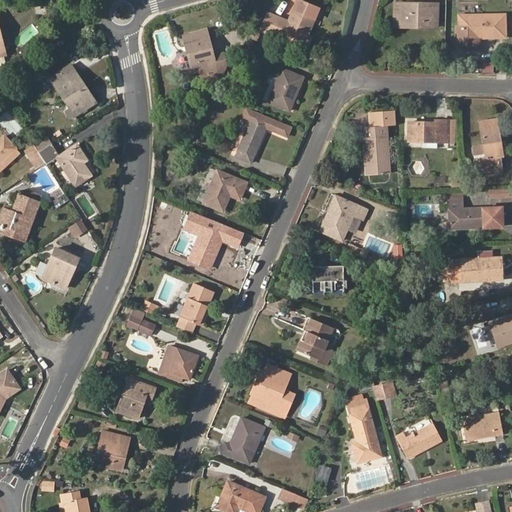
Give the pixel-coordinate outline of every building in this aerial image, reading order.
[(288,26),(280,24),(282,19),(268,14),(262,31),(303,47),(307,37),(318,8),(298,0),(290,22),(288,26)] [(395,3),(395,26),(420,27),(420,23),(400,23),(400,3),(395,3)] [(437,27),(438,4),(400,3),(400,23),(420,23),(420,27),(437,27)] [(506,37),(505,15),(459,16),(459,33),(476,33),(477,38),(506,37)] [(214,54),(208,30),(184,36),(191,62),(203,59),(206,69),(209,68),(211,74),(224,70),(226,64),(223,52),(214,54)] [(257,39),(260,33),(253,31),(251,36),(257,39)] [(303,47),(308,49),(311,38),(307,37),(303,47)] [(241,54),(256,60),(262,45),(247,38),(241,54)] [(191,62),(193,72),(206,69),(203,59),(191,62)] [(96,102),(72,65),(51,80),(75,116),(96,102)] [(290,110),(303,78),(283,69),(270,101),(290,110)] [(286,136),(290,128),(248,110),(244,119),(250,122),(236,157),(251,163),(266,128),(286,136)] [(370,175),(390,173),(387,126),(396,125),(395,110),(369,112),(370,127),(363,127),(365,161),(369,161),(370,175)] [(497,119),(480,122),(484,146),(473,148),(476,165),(487,163),(487,166),(501,164),(500,157),(497,140),(501,139),(497,119)] [(435,120),(435,122),(410,121),(409,140),(448,141),(448,133),(447,133),(447,120),(435,120)] [(45,133),(32,142),(36,148),(39,152),(52,143),(45,133)] [(6,134),(0,139),(0,162),(16,148),(17,147),(6,134)] [(45,162),(58,153),(52,143),(39,152),(45,162)] [(87,160),(77,145),(58,158),(76,186),(91,175),(83,164),(87,160)] [(0,162),(0,171),(21,153),(16,148),(0,162)] [(36,169),(46,163),(45,162),(39,152),(36,148),(27,155),(36,169)] [(488,172),(502,170),(501,164),(487,166),(488,172)] [(239,198),(246,182),(218,171),(204,202),(224,211),(230,196),(239,198)] [(511,219),(511,206),(463,208),(462,188),(448,189),(451,228),(511,224),(511,219)] [(43,196),(28,190),(26,196),(41,202),(43,196)] [(18,193),(12,210),(10,216),(1,213),(0,216),(0,224),(2,225),(30,234),(41,202),(26,196),(18,193)] [(66,199),(63,195),(52,202),(55,207),(66,199)] [(365,209),(336,196),(321,230),(343,240),(354,215),(364,220),(368,212),(365,209)] [(12,210),(3,207),(1,213),(10,216),(12,210)] [(87,233),(80,222),(73,226),(80,237),(87,233)] [(0,232),(27,242),(30,234),(2,225),(0,232)] [(76,240),(80,237),(73,226),(69,229),(76,240)] [(209,267),(223,234),(204,226),(190,259),(209,267)] [(397,255),(405,255),(404,248),(404,243),(397,244),(397,255)] [(66,288),(79,258),(56,248),(43,277),(66,288)] [(478,251),(478,258),(449,260),(449,261),(450,281),(450,282),(503,279),(503,270),(497,270),(496,257),(493,258),(493,250),(478,251)] [(323,267),(322,266),(313,277),(313,290),(326,290),(325,282),(335,281),(336,289),(345,288),(343,265),(325,266),(323,267)] [(322,266),(312,266),(313,277),(322,266)] [(200,325),(208,306),(214,292),(195,283),(176,326),(192,333),(196,324),(200,325)] [(184,290),(175,312),(179,313),(188,292),(184,290)] [(147,301),(144,309),(154,313),(157,306),(147,301)] [(200,325),(203,326),(211,308),(208,306),(200,325)] [(511,341),(511,315),(491,323),(499,346),(511,341)] [(305,331),(297,350),(300,351),(308,332),(306,330),(311,318),(308,316),(303,330),(305,331)] [(151,336),(154,326),(133,317),(129,326),(151,336)] [(326,347),(335,328),(311,318),(306,330),(308,332),(300,351),(312,356),(321,359),(319,363),(327,366),(333,350),(326,347)] [(198,357),(169,346),(163,362),(173,365),(168,378),(182,384),(184,377),(190,379),(198,357)] [(163,362),(158,375),(168,378),(173,365),(163,362)] [(105,366),(99,363),(93,374),(100,377),(105,366)] [(266,371),(259,386),(256,385),(253,392),(268,399),(265,407),(275,411),(278,404),(289,408),(295,394),(284,389),(290,374),(268,365),(266,371)] [(8,370),(0,374),(0,409),(6,398),(3,394),(17,385),(8,370)] [(266,371),(262,370),(256,385),(259,386),(266,371)] [(156,388),(129,379),(117,410),(138,417),(144,403),(146,397),(152,399),(156,388)] [(372,389),(370,382),(358,385),(359,392),(372,389)] [(394,393),(399,392),(397,382),(377,386),(380,399),(394,395),(394,393)] [(6,398),(20,390),(17,385),(3,394),(6,398)] [(363,395),(349,398),(350,403),(364,399),(363,395)] [(144,403),(149,405),(152,399),(146,397),(144,403)] [(364,399),(350,403),(347,404),(358,442),(360,449),(355,450),(358,462),(382,456),(366,399),(364,399)] [(275,411),(285,415),(289,408),(278,404),(275,411)] [(503,434),(499,412),(462,418),(466,441),(503,434)] [(240,430),(236,432),(232,443),(227,441),(222,450),(250,462),(265,426),(243,417),(239,427),(241,427),(240,430)] [(430,418),(410,428),(413,433),(433,423),(430,418)] [(407,437),(404,432),(396,436),(408,459),(442,440),(433,423),(413,433),(407,437)] [(103,431),(95,463),(121,470),(124,457),(120,456),(123,444),(120,444),(121,435),(103,431)] [(299,434),(291,431),(288,437),(297,440),(299,434)] [(121,470),(124,470),(132,438),(121,435),(120,444),(123,444),(120,456),(124,457),(121,470)] [(68,447),(72,441),(65,438),(62,443),(68,447)] [(317,477),(329,480),(332,465),(320,463),(317,477)] [(250,511),(258,511),(265,496),(228,481),(217,507),(229,511),(237,511),(239,508),(250,511)] [(297,505),(301,495),(284,488),(280,498),(297,505)] [(81,499),(79,492),(61,495),(63,504),(68,503),(69,511),(89,511),(87,498),(81,499)]
